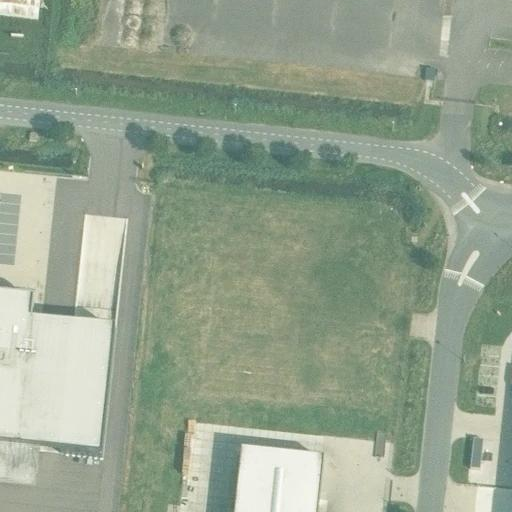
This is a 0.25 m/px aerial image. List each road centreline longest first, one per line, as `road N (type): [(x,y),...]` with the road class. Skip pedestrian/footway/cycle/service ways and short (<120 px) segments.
road 1 (unclassified): [(0,116),(386,153),(441,174),(494,234)]
road 2 (unclassified): [(428,511),(453,311),(473,253),(494,234)]
